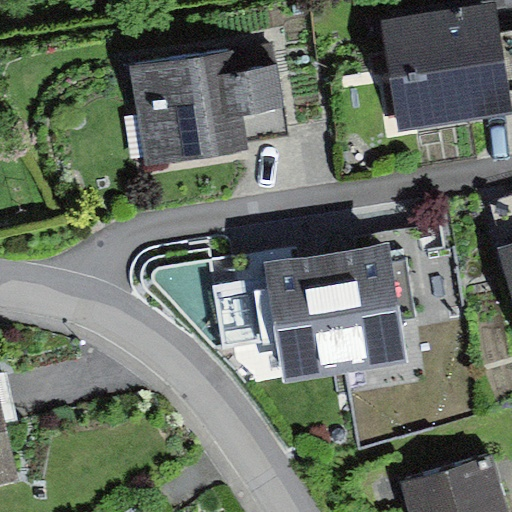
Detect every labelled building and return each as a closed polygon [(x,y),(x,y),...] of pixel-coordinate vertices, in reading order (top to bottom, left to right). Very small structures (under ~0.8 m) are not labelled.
[(498,0),(437,0),(385,8),(402,121),(511,104),(511,98),(509,78),(511,77),(511,14),(501,16),(498,0)] [(239,35),(130,50),(145,161),(253,145),(247,103),(287,97),(279,47),(242,52),(239,35)] [(389,225),(331,234),(350,357),(409,348),(389,225)] [(511,226),(497,231),(511,285),(511,226)] [(331,234),(265,245),(270,285),(216,292),(223,344),(280,336),(284,366),(350,357),(331,234)] [(5,365),(0,366),(0,475),(27,470),(5,365)] [(511,511),(491,446),(403,473),(415,511),(511,511)]
